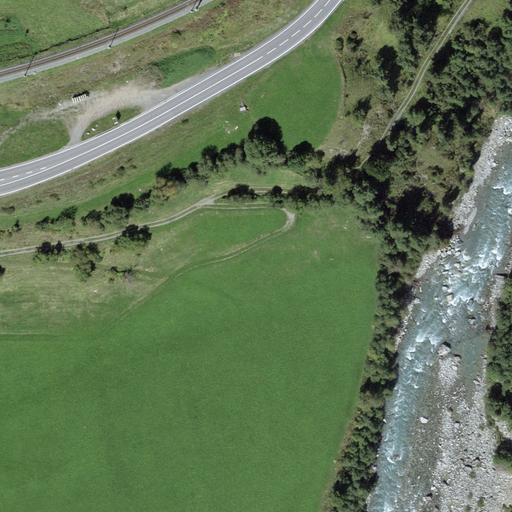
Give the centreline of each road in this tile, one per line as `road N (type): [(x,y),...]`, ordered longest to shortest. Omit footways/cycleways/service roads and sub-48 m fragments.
road 1 (track): [(0,252),(113,234),(239,189),(343,184),(365,163),(466,0)]
road 2 (primary): [(329,0),(271,50),(185,100),(95,147),(0,181)]
road 3 (track): [(201,204),(280,204),(291,210),(292,225),(186,266),(127,311)]
